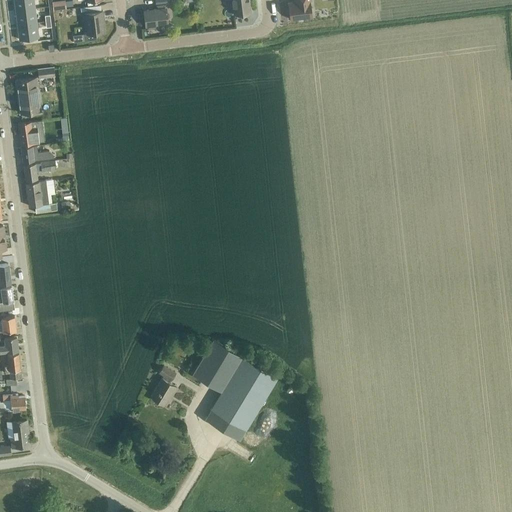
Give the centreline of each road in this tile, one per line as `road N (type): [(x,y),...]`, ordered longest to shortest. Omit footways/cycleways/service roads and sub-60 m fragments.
road 1 (residential): [(46,457),(0,85)]
road 2 (residential): [(126,49),(258,32),(271,18),(268,0)]
road 3 (residential): [(0,64),(126,49)]
